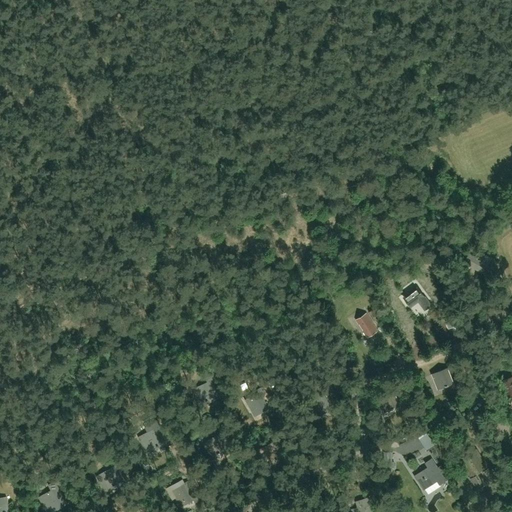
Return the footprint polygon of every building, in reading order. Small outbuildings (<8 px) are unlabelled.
[(471,257),(467,265),(487,274),(494,259),(482,254),(479,261),(471,257)] [(417,288),(404,298),(410,307),(418,300),(425,309),(430,306),(417,288)] [(423,307),(416,312),(420,318),(427,313),(423,307)] [(375,331),(366,316),(358,321),(367,336),(375,331)] [(432,375),(438,389),(453,383),(447,369),(432,375)] [(202,404),(211,400),(212,402),(220,398),(212,382),(210,377),(205,379),(207,384),(195,390),(202,404)] [(511,377),(500,381),(506,399),(511,397),(511,377)] [(261,387),(257,389),(260,395),(254,398),(252,399),(248,402),(256,416),(271,407),(270,404),(267,406),(262,396),(265,394),(261,387)] [(385,412),(400,406),(394,391),(379,398),(385,412)] [(322,392),(319,394),(319,395),(307,402),(314,416),(319,413),(319,415),(321,414),(320,412),(327,408),(330,414),(334,412),(322,392)] [(171,447),(161,427),(158,429),(140,438),(141,441),(141,442),(143,446),(144,447),(147,453),(157,448),(157,449),(159,448),(158,447),(165,444),(168,449),(171,447)] [(219,436),(219,437),(206,443),(213,457),(226,451),(227,452),(230,450),(222,434),(219,436)] [(431,455),(439,451),(433,438),(425,442),(431,455)] [(263,459),(268,456),(272,463),(285,456),(279,445),(282,443),(280,440),(277,442),(259,452),(263,459)] [(475,451),(462,459),(472,476),(485,468),(475,451)] [(391,462),(391,452),(385,452),(384,468),(394,468),(394,462),(391,462)] [(437,480),(440,484),(445,480),(437,468),(437,469),(431,460),(426,463),(429,467),(416,476),(416,475),(415,476),(424,489),(424,488),(437,480)] [(113,468),(101,475),(109,489),(122,482),(116,471),(118,469),(116,466),(113,468)] [(488,468),(485,470),(482,472),(485,478),(491,474),(488,468)] [(471,478),(476,487),(482,483),(477,475),(474,477),(471,478)] [(61,507),(67,504),(55,481),(49,484),(52,490),(39,497),(47,511),(59,504),(61,507)] [(199,502),(189,486),(187,482),(184,484),(185,485),(172,492),(180,506),(192,499),(195,504),(199,502)] [(434,499),(445,491),(440,484),(429,493),(434,499)] [(0,511),(8,511),(6,496),(2,496),(2,497),(0,497),(0,511)] [(354,509),(348,511),(373,511),(369,497),(368,497),(365,498),(365,499),(356,502),(356,501),(357,506),(358,507),(354,509)]
